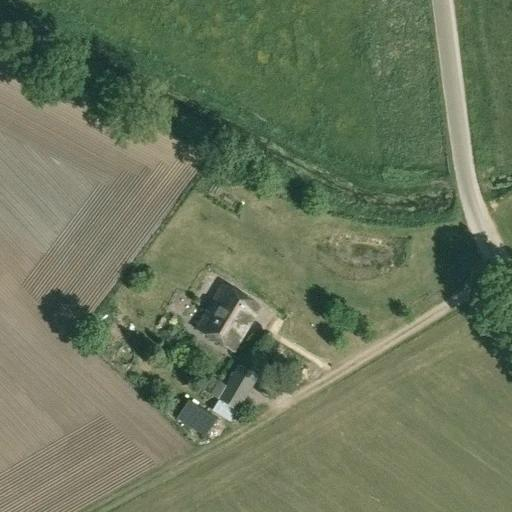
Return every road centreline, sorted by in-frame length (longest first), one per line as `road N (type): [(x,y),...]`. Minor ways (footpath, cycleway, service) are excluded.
road 1 (unclassified): [(511,280),(483,235),(466,184),(441,0)]
road 2 (track): [(100,511),(274,407)]
